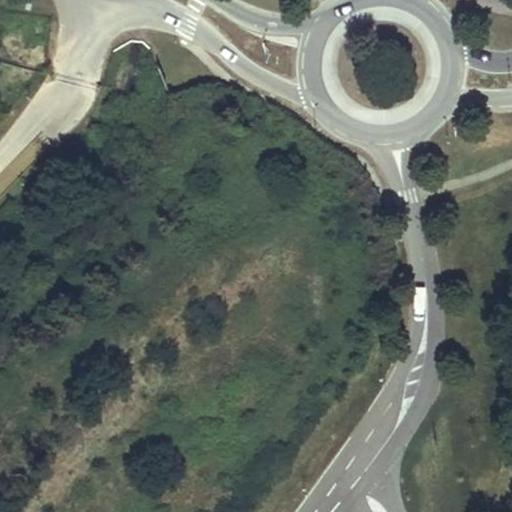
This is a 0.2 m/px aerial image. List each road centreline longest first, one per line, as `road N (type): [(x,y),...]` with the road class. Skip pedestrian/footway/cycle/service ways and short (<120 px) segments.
road 1 (residential): [(359,492),(427,387),(435,329),(426,299)]
road 2 (tertiary): [(150,0),(190,19),(241,64),(321,104)]
road 3 (residential): [(426,299),(390,395),(333,475)]
